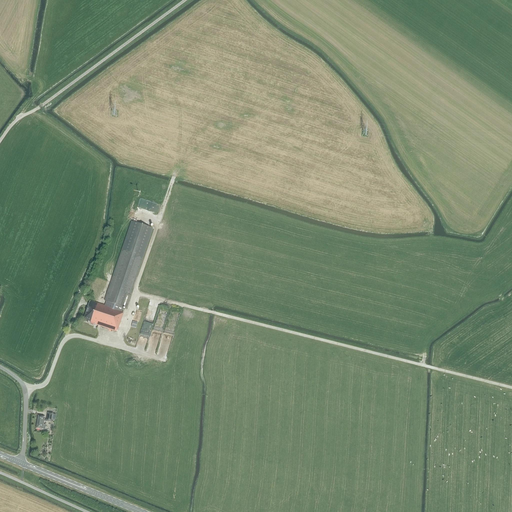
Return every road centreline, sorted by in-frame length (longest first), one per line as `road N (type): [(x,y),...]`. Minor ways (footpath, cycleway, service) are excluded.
road 1 (track): [(134,292),(511,387)]
road 2 (primary): [(141,511),(19,462)]
road 3 (track): [(134,292),(175,169)]
